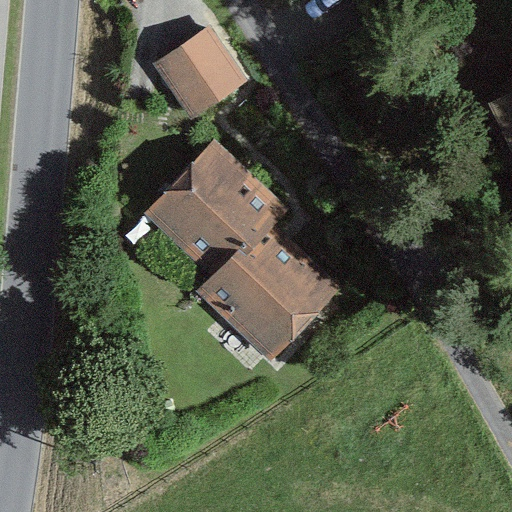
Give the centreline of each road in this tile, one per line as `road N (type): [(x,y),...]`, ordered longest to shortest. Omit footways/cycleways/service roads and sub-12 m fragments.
road 1 (residential): [(511,438),(456,332),(243,0)]
road 2 (tertiary): [(53,0),(7,511)]
